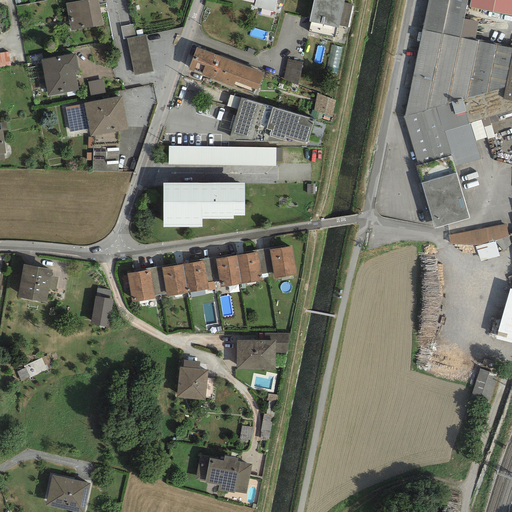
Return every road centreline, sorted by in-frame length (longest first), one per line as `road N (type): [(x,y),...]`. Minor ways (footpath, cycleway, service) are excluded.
road 1 (unclassified): [(411,0),(365,218)]
road 2 (residential): [(115,241),(162,251),(321,223)]
road 3 (residential): [(173,79),(115,241)]
road 4 (residential): [(173,79),(128,76),(110,0)]
